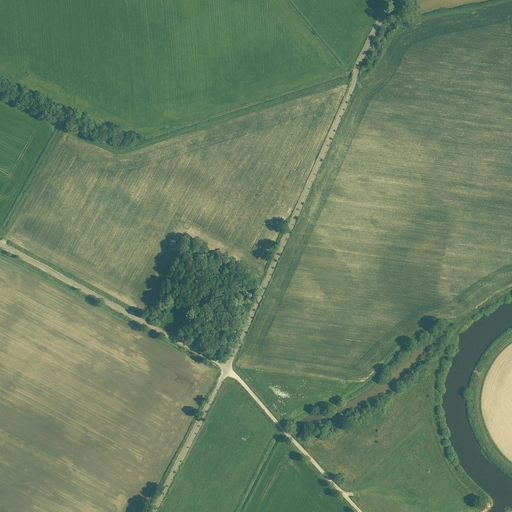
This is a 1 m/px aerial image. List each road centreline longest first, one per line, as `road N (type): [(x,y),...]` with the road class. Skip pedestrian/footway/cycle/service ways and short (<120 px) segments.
road 1 (residential): [(156,511),(240,349),(394,0)]
road 2 (track): [(501,511),(464,487),(448,461),(434,429),(434,403),(438,364),(457,328),(511,289)]
road 3 (unknown): [(211,370),(0,251)]
road 4 (track): [(231,368),(358,511)]
